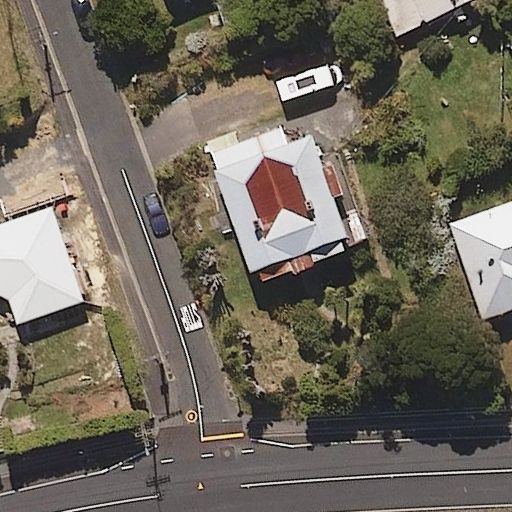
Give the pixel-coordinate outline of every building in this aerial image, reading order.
[(470,0),(385,0),(403,34),(470,0)] [(321,56),(312,30),(275,43),(284,69),(321,56)] [(256,282),(354,248),(338,202),(348,198),(336,162),(327,165),(317,137),(289,146),(283,128),(238,143),(235,134),(208,144),(256,282)] [(511,201),(451,223),(484,319),(511,309),(511,201)] [(0,293),(7,291),(17,322),(82,301),(52,210),(0,226),(0,293)]
